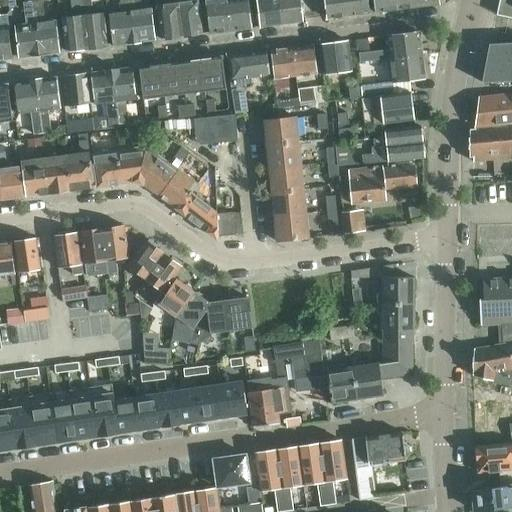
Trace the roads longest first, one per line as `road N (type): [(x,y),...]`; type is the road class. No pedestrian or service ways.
road 1 (residential): [(466,17),(0,75)]
road 2 (residential): [(0,222),(136,209),(239,265),(444,240)]
road 3 (residential): [(0,474),(447,408)]
road 4 (tertiary): [(444,240),(466,17)]
road 5 (tertiary): [(447,408),(444,240)]
